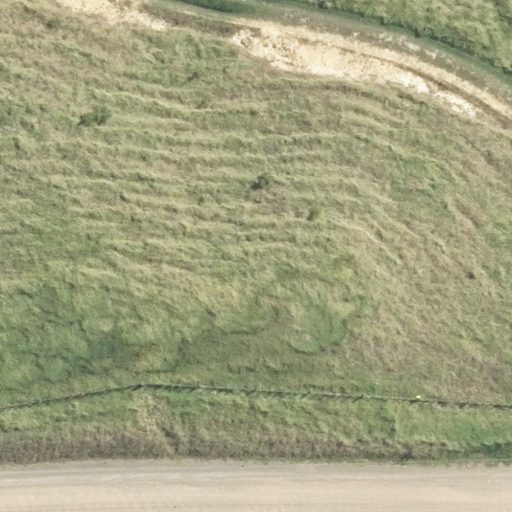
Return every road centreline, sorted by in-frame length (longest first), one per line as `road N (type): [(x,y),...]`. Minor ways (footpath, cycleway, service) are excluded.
road 1 (unclassified): [(0,501),(177,489),(506,484)]
road 2 (track): [(511,98),(357,25),(226,0)]
